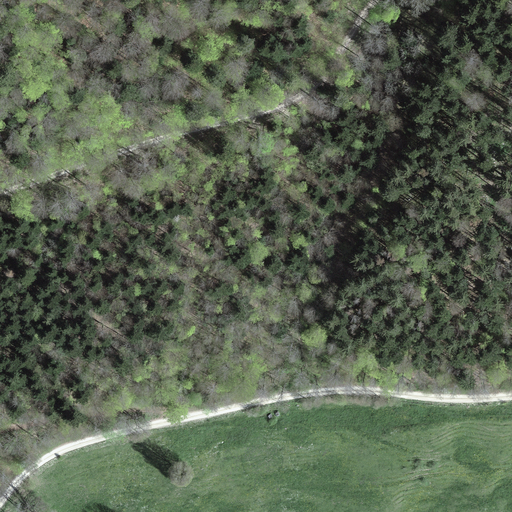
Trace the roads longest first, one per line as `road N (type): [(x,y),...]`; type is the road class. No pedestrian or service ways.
road 1 (track): [(0,504),(20,476),(81,442),(239,405),(329,391),(511,396)]
road 2 (track): [(378,0),(326,74),(263,114),(0,192)]
